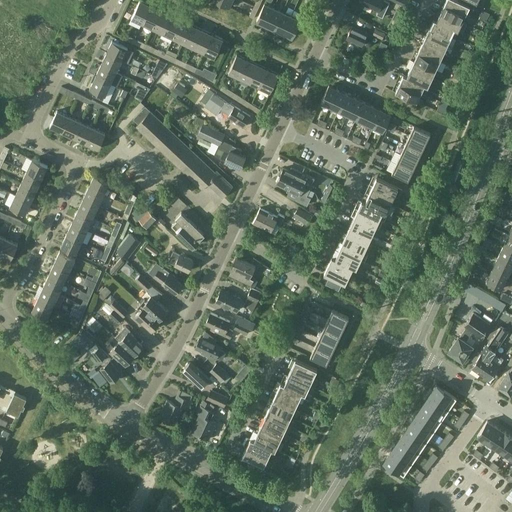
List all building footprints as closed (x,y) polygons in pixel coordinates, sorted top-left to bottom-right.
[(142,23),(150,5),(139,0),(131,18),(142,23)] [(383,0),(364,0),(362,5),(378,12),(383,0)] [(458,0),(446,0),(445,4),(465,13),(468,5),(458,0)] [(265,25),(273,8),(264,4),(256,20),(265,25)] [(445,4),(441,12),(461,21),(465,13),(445,4)] [(150,5),(142,23),(152,28),(160,10),(150,5)] [(393,34),(404,10),(397,7),(395,12),(390,24),(389,24),(386,31),(393,34)] [(265,25),(274,29),(282,12),(273,8),(265,25)] [(160,10),(152,28),(162,33),(171,15),(160,10)] [(291,16),(282,12),(274,29),(283,33),(291,16)] [(466,24),(461,21),(441,12),(437,20),(457,29),(463,32),(466,24)] [(173,38),(181,20),(171,15),(162,33),(173,38)] [(291,16),(283,33),(292,37),(300,21),(291,16)] [(457,29),(437,20),(434,19),(430,27),(450,36),(453,29),(457,30),(457,29)] [(181,20),(173,38),(183,43),(191,25),(181,20)] [(191,25),(183,43),(193,48),(202,29),(191,25)] [(367,34),(352,27),(346,39),(362,47),(367,34)] [(430,27),(426,35),(446,44),(450,36),(430,27)] [(202,29),(193,48),(203,52),(212,34),(202,29)] [(385,34),(375,29),(372,35),(382,39),(385,34)] [(212,34),(203,52),(214,57),(223,39),(212,34)] [(422,44),(442,53),(446,44),(426,35),(422,44)] [(219,47),(227,50),(231,43),(223,39),(219,47)] [(106,53),(122,61),(127,48),(111,41),(106,53)] [(422,44),(418,52),(438,61),(442,53),(422,44)] [(434,69),(438,61),(418,52),(415,60),(434,69)] [(122,61),(106,53),(100,65),(116,72),(122,61)] [(238,78),(247,60),(236,55),(228,73),(238,78)] [(247,60),(238,78),(249,82),(257,64),(247,60)] [(430,78),(434,69),(415,60),(411,69),(430,78)] [(257,64),(249,82),(259,87),(267,69),(257,64)] [(100,65),(95,77),(110,85),(116,87),(122,75),(116,72),(100,65)] [(161,71),(155,69),(152,75),(157,77),(161,71)] [(267,69),(259,87),(270,92),(278,74),(267,69)] [(426,86),(430,78),(411,69),(407,76),(404,75),(403,75),(423,84),(426,86)] [(456,69),(452,77),(458,80),(462,72),(456,69)] [(419,93),(423,84),(403,75),(400,84),(419,93)] [(110,85),(95,77),(89,89),(105,96),(110,85)] [(134,86),(139,89),(147,93),(148,91),(147,90),(149,88),(136,82),(134,86)] [(184,88),(177,83),(171,92),(179,97),(184,88)] [(415,101),(419,93),(400,84),(396,92),(415,101)] [(222,86),(220,90),(227,94),(229,90),(222,86)] [(330,106),(338,90),(328,86),(321,102),(330,106)] [(132,95),(123,90),(120,97),(129,101),(132,95)] [(346,94),(338,90),(330,106),(339,110),(346,94)] [(213,93),(204,106),(216,115),(220,110),(229,116),(227,117),(243,127),(250,116),(234,106),(230,103),(229,104),(225,102),(226,102),(213,93)] [(239,102),(242,98),(235,94),(232,98),(239,102)] [(347,114),(355,98),(346,94),(339,110),(347,114)] [(242,98),(239,102),(246,107),(249,103),(242,98)] [(356,119),(364,102),(355,98),(347,114),(356,119)] [(364,102),(356,119),(365,123),(372,106),(364,102)] [(252,110),(259,114),(261,110),(254,106),(252,110)] [(372,106),(365,123),(373,127),(381,110),(372,106)] [(145,107),(133,119),(138,124),(136,126),(201,188),(207,182),(222,197),(232,186),(216,171),(215,173),(153,115),(145,107)] [(390,115),(381,110),(373,127),(382,131),(390,115)] [(61,132),(69,116),(57,111),(49,126),(61,132)] [(73,138),(81,122),(69,116),(61,132),(73,138)] [(81,122),(73,138),(85,143),(93,127),(81,122)] [(202,125),(197,135),(219,145),(224,135),(202,126),(202,125)] [(409,135),(425,143),(430,134),(413,126),(410,132),(409,135)] [(93,127),(85,143),(97,149),(105,133),(93,127)] [(425,143),(409,135),(405,145),(421,152),(425,143)] [(222,152),(220,157),(225,160),(225,161),(239,167),(241,163),(243,164),(245,159),(244,158),(244,157),(239,154),(242,150),(232,145),(230,150),(224,147),(222,152)] [(400,154),(417,162),(421,152),(405,145),(400,154)] [(417,162),(400,154),(396,163),(412,171),(417,162)] [(31,159),(25,171),(41,179),(47,167),(31,159)] [(412,171),(396,163),(391,173),(408,180),(412,171)] [(280,176),(309,190),(314,178),(306,174),(305,178),(283,168),(280,176)] [(20,183),(36,190),(41,179),(25,171),(20,183)] [(88,188),(103,195),(109,183),(93,175),(88,188)] [(309,190),(280,176),(276,183),(298,193),(295,199),(306,205),(310,198),(306,196),(309,190)] [(373,186),(393,195),(396,196),(400,188),(396,186),(398,184),(399,181),(391,177),(389,183),(377,177),(373,186)] [(20,183),(14,195),(30,202),(36,190),(20,183)] [(321,200),(327,203),(328,203),(336,186),(329,183),(321,200)] [(389,203),(393,195),(373,186),(369,194),(389,203)] [(88,188),(82,199),(98,207),(103,195),(88,188)] [(366,202),(382,210),(381,210),(385,212),(389,203),(369,194),(369,196),(366,202)] [(30,202),(14,195),(9,207),(24,214),(30,202)] [(170,204),(162,196),(158,200),(166,207),(170,204)] [(82,199),(77,211),(92,218),(98,207),(82,199)] [(362,201),(358,209),(378,218),(381,210),(382,210),(366,202),(362,201)] [(256,216),(274,224),(274,223),(279,226),(284,216),(278,213),(277,217),(260,208),(256,216)] [(311,216),(298,208),(293,216),(307,225),(311,216)] [(358,209),(355,217),(374,226),(378,218),(358,209)] [(71,223),(87,230),(92,218),(77,211),(71,223)] [(148,211),(138,220),(146,227),(155,218),(148,211)] [(177,220),(171,226),(177,231),(177,232),(192,246),(198,240),(203,234),(188,220),(181,212),(175,218),(177,220)] [(274,224),(256,216),(252,223),(270,232),(270,231),(272,232),(274,227),(272,227),(274,224)] [(355,217),(351,226),(370,235),(374,226),(355,217)] [(71,223),(66,235),(81,242),(87,230),(71,223)] [(351,226),(347,234),(366,243),(370,235),(351,226)] [(130,234),(116,251),(127,259),(140,242),(130,234)] [(347,234),(343,242),(366,253),(370,245),(366,243),(347,234)] [(81,242),(66,235),(60,247),(76,254),(81,242)] [(511,236),(508,235),(503,246),(511,250),(511,236)] [(0,248),(0,255),(10,260),(17,244),(5,238),(0,248)] [(343,242),(339,250),(359,259),(363,261),(366,253),(343,242)] [(156,255),(159,252),(148,244),(145,248),(156,255)] [(296,262),(303,249),(295,245),(288,258),(296,262)] [(511,250),(503,246),(497,258),(511,265),(511,250)] [(359,259),(339,250),(336,258),(332,256),(332,257),(352,266),(355,268),(359,259)] [(59,251),(53,263),(69,271),(75,259),(59,251)] [(173,252),(168,262),(175,266),(175,267),(180,270),(181,268),(188,271),(193,260),(180,254),(179,255),(173,252)] [(348,274),(352,266),(332,257),(328,265),(348,274)] [(120,258),(109,271),(113,274),(123,261),(120,258)] [(237,258),(231,270),(241,274),(239,280),(250,286),(253,279),(250,278),(255,266),(237,258)] [(511,265),(497,258),(491,270),(507,277),(511,267),(511,265)] [(383,261),(380,269),(381,269),(387,272),(390,264),(385,261),(383,261)] [(48,275),(63,283),(69,271),(53,263),(48,275)] [(344,283),(348,274),(328,265),(324,274),(330,277),(327,284),(340,290),(343,283),(344,283)] [(177,278),(170,273),(161,267),(154,277),(162,284),(175,294),(182,284),(176,280),(177,278)] [(502,289),(507,277),(491,270),(486,282),(502,289)] [(48,275),(42,287),(58,295),(63,283),(48,275)] [(150,285),(139,276),(135,281),(145,290),(150,285)] [(42,287),(37,299),(52,306),(57,309),(63,297),(58,295),(42,287)] [(247,299),(244,306),(253,310),(258,301),(257,301),(260,293),(251,289),(246,299),(247,299)] [(221,290),(215,301),(236,311),(241,300),(221,290)] [(511,303),(511,301),(511,297),(503,293),(500,298),(511,303)] [(140,304),(161,322),(164,319),(161,317),(167,311),(150,296),(146,301),(144,300),(140,304)] [(52,306),(37,299),(31,311),(47,318),(52,306)] [(114,300),(109,305),(123,318),(127,312),(114,300)] [(161,322),(140,304),(137,308),(140,311),(135,316),(151,330),(156,324),(158,326),(161,322)] [(122,319),(113,310),(109,315),(118,323),(122,319)] [(327,319),(344,327),(349,317),(332,310),(327,319)] [(210,313),(205,324),(211,326),(210,329),(229,338),(233,331),(226,328),(229,321),(210,313)] [(490,325),(473,313),(464,326),(465,327),(472,332),(478,336),(481,338),(490,325)] [(246,334),(246,333),(249,327),(245,326),(247,320),(238,316),(232,328),(246,334)] [(323,329),(340,336),(344,327),(327,319),(323,329)] [(119,341),(134,355),(142,346),(133,337),(134,336),(124,327),(120,331),(125,335),(119,341)] [(454,355),(455,356),(469,336),(472,332),(465,327),(459,337),(458,337),(457,340),(455,340),(452,343),(453,345),(449,351),(449,352),(449,354),(452,355),(454,355)] [(500,327),(481,354),(472,367),(481,373),(493,355),(497,350),(500,345),(508,333),(500,327)] [(83,329),(80,333),(91,342),(94,337),(83,329)] [(319,338),(335,346),(340,336),(323,329),(319,338)] [(473,344),(475,341),(474,340),(469,336),(455,356),(457,357),(457,359),(460,361),(462,360),(462,361),(472,346),(473,344)] [(224,352),(219,350),(220,347),(214,344),(200,337),(200,339),(198,339),(197,342),(197,343),(195,347),(201,350),(200,351),(209,355),(207,359),(219,364),(224,352)] [(319,338),(314,347),(331,355),(335,346),(319,338)] [(125,364),(134,355),(119,341),(114,347),(109,343),(106,347),(115,356),(116,355),(125,364)] [(95,344),(89,349),(92,353),(91,354),(98,362),(105,357),(95,344)] [(326,364),(331,355),(314,347),(310,357),(326,364)] [(493,355),(481,373),(489,379),(498,366),(497,365),(500,360),(493,355)] [(292,368),(312,377),(316,368),(296,359),(292,368)] [(110,361),(99,369),(110,382),(120,374),(110,361)] [(197,385),(206,376),(202,372),(196,367),(190,362),(190,363),(188,363),(185,366),(185,368),(182,371),(193,382),(193,381),(197,385)] [(216,364),(209,372),(220,382),(228,373),(216,364)] [(511,367),(509,372),(509,371),(499,386),(510,393),(511,389),(511,367)] [(308,385),(312,377),(292,368),(289,376),(308,385)] [(209,379),(206,376),(197,385),(200,388),(209,379)] [(304,393),(308,385),(289,376),(285,384),(304,393)] [(278,391),(297,400),(300,401),(303,394),(304,394),(304,393),(285,384),(281,383),(278,391)] [(0,385),(0,405),(0,406),(0,408),(6,411),(7,409),(15,392),(15,390),(9,387),(9,389),(0,385)] [(436,385),(429,396),(448,410),(456,399),(436,385)] [(177,395),(191,402),(193,397),(179,390),(177,395)] [(211,391),(207,399),(223,406),(227,398),(211,391)] [(293,408),(297,400),(278,391),(274,399),(293,408)] [(18,415),(22,408),(23,408),(25,404),(24,403),(27,397),(15,392),(7,409),(18,415)] [(191,402),(177,395),(173,403),(167,399),(159,416),(174,424),(182,407),(187,410),(191,402)] [(429,396),(421,407),(441,421),(448,410),(429,396)] [(289,416),(293,408),(274,399),(270,407),(289,416)] [(215,412),(200,405),(196,413),(200,415),(193,432),(208,439),(216,422),(212,420),(215,412)] [(266,416),(285,425),(289,416),(270,407),(266,416)] [(421,408),(413,418),(433,432),(441,421),(421,408)] [(281,433),(285,425),(266,416),(262,424),(281,433)] [(413,418),(406,429),(426,443),(433,432),(413,418)] [(487,421),(477,436),(486,442),(496,427),(487,421)] [(278,441),(281,433),(262,424),(258,432),(278,441)] [(496,427),(486,442),(495,447),(505,432),(504,432),(496,427)] [(406,429),(399,440),(419,454),(426,443),(406,429)] [(274,450),(278,441),(258,432),(255,440),(251,438),(251,439),(270,448),(274,450)] [(511,436),(505,432),(495,447),(503,453),(511,439),(511,436)] [(267,456),(270,448),(251,439),(247,447),(267,456)] [(511,439),(503,453),(511,459),(511,457),(511,439)] [(399,440),(391,451),(411,465),(419,454),(399,440)] [(263,465),(267,456),(247,447),(243,456),(263,465)] [(391,451),(383,462),(403,476),(411,465),(391,451)]
